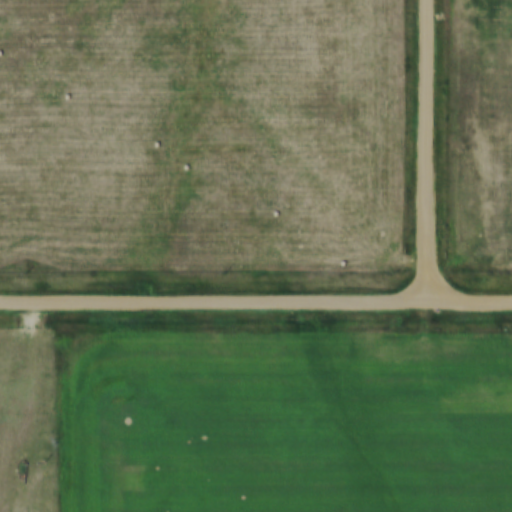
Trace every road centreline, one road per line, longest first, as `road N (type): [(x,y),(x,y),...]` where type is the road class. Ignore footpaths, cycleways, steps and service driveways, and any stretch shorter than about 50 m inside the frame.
road 1 (residential): [(0,301),(432,297)]
road 2 (residential): [(432,297),(432,0)]
